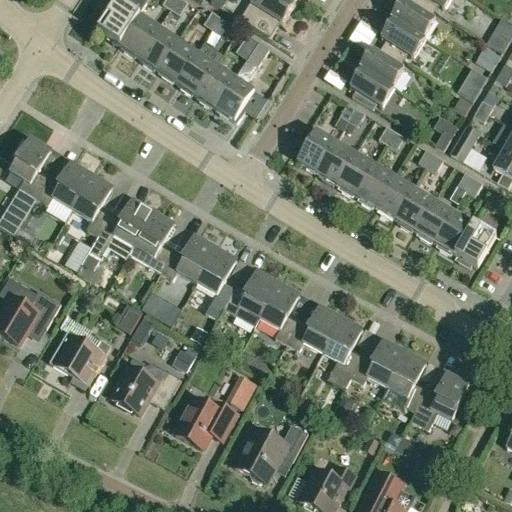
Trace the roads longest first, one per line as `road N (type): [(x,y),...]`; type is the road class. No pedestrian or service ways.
road 1 (residential): [(484,338),(242,183)]
road 2 (residential): [(242,183),(39,45)]
road 3 (residential): [(242,183),(356,0)]
road 4 (residential): [(169,511),(0,430)]
